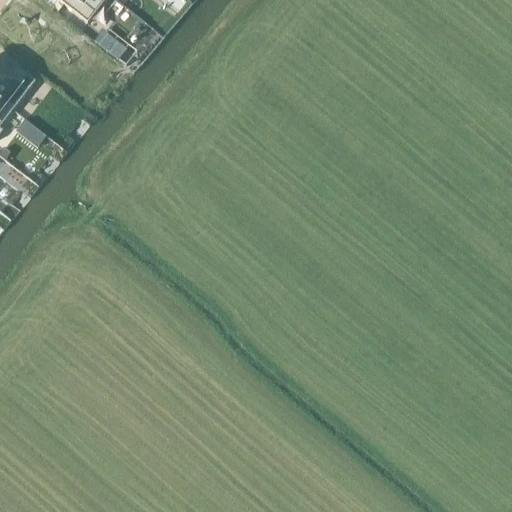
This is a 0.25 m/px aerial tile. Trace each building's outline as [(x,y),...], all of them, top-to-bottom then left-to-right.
[(59,0),(58,2),(88,26),(107,0),(59,0)] [(124,53),(103,36),(97,43),(118,60),(124,53)] [(0,72),(0,102),(13,113),(35,85),(15,69),(7,78),(0,72)] [(0,137),(3,134),(0,131),(0,129),(13,113),(0,102),(0,137)] [(11,155),(4,150),(0,155),(0,157),(5,162),(11,155)]
